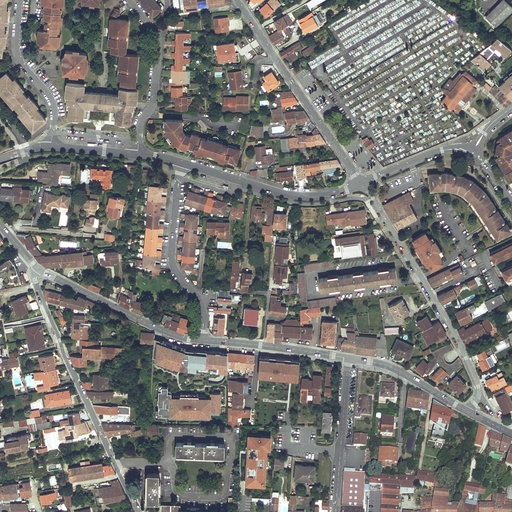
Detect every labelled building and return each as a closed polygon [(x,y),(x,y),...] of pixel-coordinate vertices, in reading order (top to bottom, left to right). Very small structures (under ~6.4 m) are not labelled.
[(39,42),(41,42),(41,45),(56,46),(57,43),(60,44),(61,34),(58,34),(58,27),(60,27),(60,24),(62,24),(62,15),(61,15),(61,12),(59,12),(60,5),(63,5),(63,0),(41,0),(41,3),(45,3),(44,18),(42,17),(41,23),(43,23),(43,29),(38,28),(37,40),(39,42)] [(158,2),(155,0),(149,0),(144,5),(148,10),(158,2)] [(183,0),(185,11),(198,9),(198,7),(224,4),(231,4),(229,0),(183,0)] [(280,4),(276,0),(271,0),(272,1),(269,4),(267,2),(260,9),(263,12),(266,16),(280,4)] [(511,6),(505,0),(502,0),(486,17),(496,27),(508,14),(509,15),(511,12),(511,10),(511,9),(511,6)] [(162,8),(158,2),(148,10),(153,16),(162,8)] [(313,23),(316,21),(317,20),(312,11),(308,13),(313,23)] [(311,30),(318,26),(316,21),(313,23),(308,13),(298,19),(305,32),(310,29),(311,30)] [(291,22),(287,15),(283,17),(287,24),(291,22)] [(216,32),(229,31),(228,21),(227,17),(215,18),(216,32)] [(287,24),(283,17),(275,22),(277,26),(279,30),(280,30),(282,28),(287,25),(287,24)] [(120,53),(117,79),(121,80),(121,86),(135,87),(138,55),(126,54),(129,20),(110,18),(108,45),(111,45),(111,52),(120,53)] [(286,34),(291,31),(287,25),(282,28),(286,34)] [(285,38),(280,30),(279,30),(269,36),(272,41),(274,44),(285,38)] [(176,41),(172,41),(172,45),(175,45),(178,45),(183,45),(183,40),(185,38),(190,38),(190,33),(178,32),(178,36),(176,36),(176,41)] [(511,49),(505,44),(497,37),(493,42),(502,50),(502,51),(507,56),(511,50),(511,49)] [(237,48),(236,42),(217,44),(218,55),(232,54),(232,56),(238,56),(237,48)] [(302,47),(299,42),(281,53),(283,57),(286,56),(287,55),(290,59),(292,58),(293,58),(296,56),(293,51),(302,47)] [(190,46),(183,45),(178,45),(177,49),(175,49),(175,53),(172,53),(172,58),(175,58),(177,58),(183,58),(183,52),(185,50),(189,51),(190,46)] [(312,46),(302,52),(304,55),(314,50),(312,46)] [(79,76),(79,74),(84,75),(85,72),(87,70),(88,58),(86,56),(86,53),(65,51),(65,54),(63,56),(62,67),(64,69),(63,73),(69,74),(69,75),(79,76)] [(471,59),(485,72),(490,67),(483,60),(484,59),(478,54),(471,59)] [(189,58),(183,58),(177,58),(177,62),(175,62),(175,66),(171,66),(171,70),(182,70),(183,65),(185,63),(189,63),(189,58)] [(186,83),(186,70),(182,70),(171,70),(171,74),(173,74),(172,78),(172,83),(182,83),(186,83)] [(233,82),(234,90),(243,88),(243,84),(242,85),(241,78),(242,78),(241,70),(228,72),(230,83),(233,82)] [(477,80),(467,70),(462,73),(473,83),(474,84),(477,80)] [(275,76),(272,72),(264,77),(266,80),(263,82),(264,83),(268,89),(268,90),(272,88),(279,83),(275,76)] [(471,85),(473,83),(462,73),(461,74),(460,73),(453,81),(450,79),(444,87),(446,88),(444,90),(447,94),(444,97),(441,101),(451,109),(452,109),(453,108),(457,112),(461,107),(461,106),(461,105),(458,102),(460,98),(464,101),(465,101),(466,101),(476,89),(473,86),(471,85)] [(511,99),(511,73),(504,80),(505,81),(499,86),(500,86),(501,88),(502,88),(511,99)] [(12,79),(7,74),(1,79),(0,79),(0,92),(3,96),(5,95),(14,107),(19,112),(24,118),(24,119),(24,121),(25,122),(27,121),(33,129),(45,119),(36,108),(26,96),(19,88),(20,87),(20,86),(20,85),(19,84),(14,78),(12,79)] [(182,95),(182,83),(172,83),(168,82),(168,86),(170,86),(172,86),(172,90),(172,95),(182,95)] [(68,117),(83,118),(83,108),(82,108),(83,105),(84,105),(84,106),(97,107),(98,92),(86,90),(84,91),(83,90),(84,84),(66,83),(65,97),(67,97),(67,100),(67,103),(69,103),(68,108),(68,117)] [(508,103),(511,99),(502,88),(501,88),(500,86),(499,86),(498,86),(496,84),(490,90),(488,88),(489,87),(486,84),(484,86),(505,106),(508,103)] [(117,93),(104,92),(103,108),(115,109),(115,108),(118,108),(117,111),(116,111),(115,121),(130,122),(130,113),(131,109),(133,109),(133,105),(133,103),(136,103),(137,89),(135,88),(135,87),(121,86),(120,93),(119,95),(117,93)] [(296,99),(291,91),(281,92),(281,97),(275,97),(276,103),(277,103),(278,107),(281,106),(284,105),(298,103),(296,99)] [(5,95),(3,96),(13,108),(14,107),(5,95)] [(28,95),(26,96),(36,108),(38,106),(28,95)] [(187,98),(187,96),(182,95),(172,95),(172,100),(176,100),(177,100),(177,109),(187,109),(187,98)] [(248,109),(248,96),(236,96),(236,97),(223,97),(223,110),(236,111),(236,109),(248,109)] [(463,108),(468,103),(466,101),(465,101),(464,101),(460,98),(458,102),(461,105),(461,106),(461,107),(463,108)] [(307,116),(303,110),(295,111),(297,122),(309,119),(307,116)] [(282,112),(277,113),(278,119),(286,119),(287,124),(297,122),(295,111),(285,112),(282,112)] [(239,158),(241,151),(241,150),(237,149),(237,147),(228,145),(228,146),(222,144),(223,142),(218,140),(218,139),(218,138),(216,137),(215,139),(215,141),(213,141),(213,139),(211,138),(208,137),(207,140),(202,138),(199,137),(199,136),(192,133),(191,135),(187,134),(186,134),(182,129),(182,128),(183,120),(165,119),(165,125),(165,128),(167,130),(165,131),(175,144),(176,143),(178,146),(187,148),(188,147),(194,148),(193,150),(204,154),(205,153),(217,157),(217,158),(228,161),(228,160),(237,163),(238,158),(239,158)] [(27,121),(25,122),(32,131),(33,129),(27,121)] [(263,138),(264,126),(250,125),(250,137),(263,138)] [(511,176),(511,154),(511,155),(510,153),(511,147),(511,146),(511,128),(511,129),(511,131),(508,134),(506,133),(495,141),(497,143),(495,152),(493,153),(500,164),(502,164),(504,168),(504,169),(509,177),(511,176)] [(295,130),(296,137),(298,137),(298,140),(306,140),(306,135),(306,134),(302,134),(299,134),(299,130),(295,130)] [(164,132),(173,145),(175,144),(165,131),(164,132)] [(296,137),(288,138),(281,138),(282,152),(289,151),(289,146),(288,144),(294,143),(294,146),(307,145),(315,144),(326,142),(320,134),(313,134),(306,135),(306,140),(298,140),(298,137),(296,137)] [(363,139),(365,143),(364,143),(368,148),(375,144),(372,139),(370,140),(368,137),(363,139)] [(265,145),(255,146),(256,157),(261,156),(261,160),(262,164),(274,163),(273,154),(266,154),(265,145)] [(333,159),(329,160),(319,161),(320,168),(326,173),(336,171),(335,165),(341,165),(337,159),(333,159)] [(319,161),(304,163),(305,170),(320,168),(319,161)] [(49,172),(39,171),(39,180),(48,181),(48,185),(49,185),(58,186),(59,174),(67,174),(68,164),(57,163),(57,164),(52,164),(52,171),(49,171),(49,172)] [(305,170),(304,163),(295,165),(298,179),(307,177),(305,170)] [(110,186),(111,170),(92,168),(91,177),(102,177),(101,186),(110,186)] [(287,179),(294,179),(293,170),(292,170),(287,171),(276,172),(276,177),(281,177),(281,179),(287,178),(287,179)] [(495,211),(493,209),(494,208),(492,206),(490,202),(485,195),(483,192),(482,191),(473,183),(467,180),(463,177),(458,175),(457,177),(454,176),(454,175),(452,174),(447,173),(443,173),(443,174),(440,174),(439,173),(437,173),(429,173),(430,184),(431,184),(431,187),(435,187),(435,190),(441,189),(441,188),(445,188),(445,187),(448,188),(448,189),(454,190),(458,191),(461,193),(461,194),(464,196),(464,195),(472,202),(471,204),(472,205),(473,204),(475,206),(474,207),(480,215),(480,214),(493,232),(492,232),(495,237),(497,235),(499,238),(504,235),(505,236),(511,231),(505,223),(504,224),(502,221),(503,221),(502,218),(496,210),(495,211)] [(22,188),(22,183),(2,182),(0,198),(29,200),(30,189),(22,188)] [(188,190),(187,195),(185,195),(185,196),(186,198),(184,203),(185,203),(191,205),(196,187),(195,187),(193,186),(191,191),(188,190)] [(196,187),(191,205),(198,207),(201,194),(199,193),(200,189),(198,188),(196,187)] [(201,194),(198,207),(204,209),(209,191),(207,191),(206,190),(204,195),(201,194)] [(62,195),(45,191),(41,210),(50,212),(52,204),(68,207),(70,196),(66,195),(65,194),(63,194),(62,195)] [(209,191),(204,209),(210,211),(214,198),(212,197),(213,193),(211,192),(209,191)] [(160,193),(149,192),(148,199),(166,201),(166,197),(160,196),(160,193)] [(396,228),(417,217),(409,202),(414,200),(409,192),(383,205),(383,206),(387,213),(393,222),(396,228)] [(84,211),(89,211),(95,212),(96,208),(97,199),(98,199),(98,194),(90,194),(90,198),(84,198),(84,203),(85,203),(84,211)] [(214,198),(210,211),(217,213),(217,211),(222,195),(220,195),(218,194),(217,199),(214,198)] [(222,195),(217,211),(224,213),(228,202),(225,201),(226,197),(225,196),(222,195)] [(472,202),(464,195),(464,196),(463,197),(471,204),(472,202)] [(106,210),(109,211),(108,216),(116,217),(118,209),(115,209),(116,206),(123,207),(125,198),(117,197),(110,196),(108,204),(107,204),(106,210)] [(241,216),(243,204),(235,203),(235,206),(232,206),(229,218),(234,218),(234,216),(241,216)] [(472,205),(492,232),(493,232),(480,214),(480,215),(474,207),(475,206),(473,204),(472,205)] [(159,207),(147,206),(147,213),(148,213),(165,214),(165,210),(159,209),(159,207)] [(265,217),(266,209),(262,209),(260,209),(260,207),(252,206),(251,220),(261,220),(262,217),(265,217)] [(366,223),(364,209),(359,210),(353,211),(349,212),(351,223),(351,224),(351,225),(366,223)] [(198,214),(181,212),(181,216),(186,217),(186,220),(198,221),(198,214)] [(351,223),(349,212),(326,215),(328,224),(341,222),(342,226),(351,224),(351,223)] [(287,214),(274,213),(273,221),(273,224),(273,225),(286,226),(287,214)] [(85,225),(92,227),(94,221),(94,217),(91,217),(90,220),(87,219),(85,225)] [(158,220),(147,219),(147,226),(163,228),(164,224),(157,223),(158,220)] [(231,232),(231,225),(227,225),(228,222),(208,222),(208,231),(212,231),(211,233),(217,233),(217,231),(220,231),(220,233),(220,235),(226,235),(226,232),(231,232)] [(196,234),(197,228),(180,226),(180,230),(185,230),(184,233),(196,234)] [(272,242),(273,227),(262,226),(262,231),(265,231),(265,234),(264,241),(272,242)] [(428,237),(425,232),(413,240),(415,243),(418,248),(417,249),(425,261),(426,261),(429,265),(431,269),(443,261),(440,256),(441,255),(441,254),(439,251),(441,249),(435,240),(433,241),(430,237),(430,236),(428,237)] [(157,234),(146,233),(145,240),(162,241),(162,237),(156,237),(157,234)] [(184,236),(179,236),(179,240),(196,241),(196,235),(196,234),(184,233),(184,236)] [(26,237),(25,234),(17,234),(16,234),(24,244),(26,242),(28,249),(34,246),(30,235),(26,237)] [(374,241),(373,234),(335,239),(336,245),(340,244),(342,258),(377,254),(376,241),(374,241)] [(196,241),(179,240),(178,244),(183,244),(183,247),(195,248),(196,241)] [(489,253),(494,263),(511,254),(511,241),(511,242),(511,243),(509,245),(508,243),(489,253)] [(277,242),(274,282),(281,283),(281,276),(286,276),(287,263),(282,262),(283,255),(288,256),(289,243),(287,243),(279,242),(277,242)] [(155,247),(145,247),(144,253),(161,255),(161,251),(155,250),(155,247)] [(425,261),(417,249),(416,249),(415,250),(423,263),(424,262),(425,261)] [(46,267),(61,266),(61,254),(54,255),(44,256),(44,255),(38,256),(36,250),(32,253),(34,256),(39,261),(46,267)] [(119,262),(118,250),(104,252),(105,259),(100,259),(101,266),(111,265),(111,263),(113,263),(119,262)] [(87,254),(83,255),(83,264),(93,263),(93,254),(90,254),(89,251),(86,251),(87,254)] [(83,255),(82,252),(61,254),(61,266),(65,266),(83,264),(83,255)] [(161,255),(144,253),(138,253),(138,260),(154,261),(154,258),(160,259),(161,255)] [(194,262),(195,255),(178,253),(178,257),(182,257),(182,260),(194,262)] [(14,263),(10,257),(0,263),(0,288),(22,284),(19,275),(16,268),(14,263)] [(239,273),(240,260),(232,259),(231,272),(239,273)] [(138,260),(137,260),(136,266),(153,268),(159,269),(160,264),(154,264),(154,261),(138,260)] [(196,269),(193,269),(194,262),(182,260),(181,267),(189,268),(189,272),(195,273),(196,269)] [(305,271),(333,267),(332,260),(304,264),(305,271)] [(511,262),(501,268),(510,285),(511,283),(511,262)] [(459,264),(427,279),(432,286),(462,271),(459,264)] [(327,277),(319,278),(321,290),(397,280),(396,273),(395,268),(388,269),(388,267),(378,269),(378,270),(363,272),(363,271),(353,272),(353,274),(338,276),(338,275),(327,276),(327,277)] [(239,273),(231,272),(230,287),(234,287),(235,281),(238,281),(239,273)] [(251,282),(252,273),(242,272),(241,289),(248,290),(249,282),(251,282)] [(304,272),(297,273),(300,301),(306,300),(304,272)] [(481,283),(477,276),(467,281),(471,289),(478,285),(481,283)] [(86,281),(83,286),(98,293),(100,288),(86,281)] [(437,295),(442,303),(457,295),(453,287),(437,295)] [(219,289),(218,301),(232,302),(232,294),(229,294),(229,290),(219,289)] [(46,290),(44,296),(46,300),(60,303),(62,294),(57,293),(46,290)] [(130,309),(131,299),(132,299),(133,292),(130,291),(129,294),(125,293),(124,293),(122,292),(118,303),(123,305),(130,309)] [(135,292),(133,292),(132,299),(131,306),(132,306),(131,309),(143,314),(144,303),(135,301),(136,294),(135,293),(135,292)] [(92,306),(93,303),(94,302),(87,299),(78,295),(77,298),(72,296),(62,293),(62,294),(60,303),(84,309),(85,304),(91,307),(92,306)] [(484,302),(487,307),(499,302),(500,303),(505,301),(503,298),(501,294),(484,302)] [(18,316),(33,310),(29,301),(27,295),(12,301),(18,316)] [(308,307),(320,306),(336,304),(335,297),(307,301),(308,307)] [(278,301),(276,301),(276,299),(271,298),(269,312),(285,315),(287,307),(280,305),(281,301),(280,301),(280,299),(279,299),(278,301)] [(404,303),(402,299),(388,306),(395,319),(409,312),(407,308),(405,309),(403,304),(404,303)] [(460,320),(461,323),(472,318),(469,311),(476,308),(475,306),(479,305),(478,301),(471,304),(472,305),(456,312),(460,320)] [(499,302),(487,307),(488,310),(491,309),(491,308),(500,304),(500,303),(499,302)] [(308,307),(300,309),(300,320),(308,319),(309,317),(310,315),(319,314),(320,306),(308,307)] [(249,321),(249,320),(258,321),(259,309),(245,307),(243,321),(249,321)] [(181,316),(165,311),(161,323),(164,325),(172,328),(177,329),(181,316)] [(85,315),(85,314),(72,314),(72,321),(85,322),(85,315)] [(68,321),(63,315),(59,317),(62,324),(68,321)] [(181,316),(177,329),(183,332),(189,334),(193,320),(181,316)] [(427,316),(416,321),(422,330),(432,325),(428,318),(427,316)] [(220,335),(223,336),(225,318),(214,317),(213,335),(220,335)] [(482,323),(486,332),(492,328),(488,320),(482,323)] [(323,321),(321,342),(327,343),(334,344),(336,322),(323,321)] [(427,344),(446,334),(444,331),(438,321),(432,325),(422,330),(420,331),(427,344)] [(463,339),(465,343),(487,332),(486,332),(482,323),(481,321),(465,329),(464,326),(458,329),(463,339)] [(80,326),(80,322),(72,322),(72,332),(71,338),(88,338),(88,326),(80,326)] [(267,339),(273,340),(275,324),(268,323),(267,339)] [(25,328),(27,339),(43,336),(41,329),(40,325),(25,328)] [(274,340),(274,341),(281,342),(282,332),(283,333),(285,335),(296,336),(296,334),(301,335),(301,336),(312,337),(313,335),(314,327),(303,326),(301,326),(282,325),(282,331),(275,330),(274,340)] [(356,339),(354,330),(354,328),(346,328),(347,336),(348,336),(348,338),(344,337),(342,337),(338,337),(337,349),(341,349),(355,350),(356,339)] [(4,329),(0,329),(0,359),(9,357),(9,354),(5,332),(4,329)] [(378,354),(387,356),(384,334),(382,333),(382,339),(376,339),(368,338),(368,336),(359,335),(358,333),(357,330),(354,330),(356,339),(355,350),(355,351),(378,354)] [(154,337),(155,333),(155,332),(141,332),(140,343),(154,344),(154,341),(154,337)] [(44,341),(43,336),(27,339),(30,350),(45,347),(44,341)] [(154,344),(153,356),(157,356),(157,359),(180,367),(183,369),(188,369),(220,372),(220,371),(228,371),(228,367),(228,352),(187,348),(154,337),(154,341),(154,344)] [(397,339),(392,350),(400,354),(408,358),(413,346),(397,339)] [(447,373),(450,376),(454,373),(462,364),(459,357),(454,362),(452,364),(449,364),(446,362),(444,360),(443,357),(444,353),(454,348),(450,342),(431,352),(434,356),(437,362),(438,364),(441,367),(432,376),(435,380),(437,378),(440,381),(447,373)] [(115,357),(115,347),(94,346),(83,346),(83,356),(70,356),(74,365),(86,365),(86,357),(115,357)] [(479,365),(482,369),(491,365),(491,364),(494,363),(488,351),(482,354),(484,358),(478,361),(479,365)] [(228,352),(228,367),(253,369),(255,355),(243,354),(228,352)] [(285,372),(286,354),(278,353),(277,356),(273,356),(273,357),(268,357),(267,359),(263,359),(263,365),(263,370),(271,370),(271,371),(285,372)] [(40,357),(42,370),(55,368),(53,359),(52,355),(40,357)] [(0,373),(3,373),(2,368),(19,364),(17,356),(9,357),(0,359),(0,373)] [(434,364),(437,362),(434,356),(427,363),(429,365),(432,362),(434,364)] [(429,374),(438,364),(437,362),(434,364),(432,362),(429,365),(427,363),(423,359),(421,361),(419,363),(415,367),(422,374),(425,371),(429,374)] [(57,377),(55,368),(42,370),(34,372),(36,379),(43,377),(45,385),(58,383),(57,377)] [(494,372),(484,377),(488,385),(489,384),(492,390),(506,382),(503,376),(497,378),(496,375),(494,372)] [(91,381),(82,381),(86,390),(105,390),(104,375),(99,374),(99,377),(94,377),(94,387),(91,387),(91,381)] [(320,400),(322,375),(314,375),(313,379),(313,382),(308,382),(309,379),(302,378),(301,398),(307,398),(307,394),(308,390),(315,391),(314,395),(314,399),(320,400)] [(448,383),(458,393),(466,384),(464,382),(457,375),(448,383)] [(239,381),(228,380),(228,392),(233,392),(243,393),(247,393),(247,387),(247,382),(242,381),(242,384),(240,385),(239,385),(239,381)] [(388,385),(381,385),(380,399),(393,400),(395,386),(388,385)] [(159,390),(158,412),(161,412),(161,416),(210,416),(210,411),(220,412),(220,393),(211,393),(211,398),(198,398),(198,393),(194,393),(194,398),(171,398),(171,392),(168,392),(168,387),(162,386),(162,390),(159,390)] [(504,393),(502,388),(493,393),(498,405),(500,405),(503,412),(506,411),(506,413),(510,411),(509,409),(508,406),(510,405),(510,407),(511,406),(511,401),(507,392),(505,393),(504,393)] [(70,396),(69,390),(53,393),(54,398),(52,398),(47,399),(45,399),(46,406),(55,405),(69,403),(67,396),(70,396)] [(406,408),(420,410),(423,393),(415,392),(408,391),(406,408)] [(242,404),(243,393),(233,392),(232,407),(242,408),(242,404)] [(420,410),(427,411),(429,397),(426,395),(423,393),(420,410)] [(364,397),(359,397),(359,404),(355,404),(354,417),(360,418),(360,414),(370,415),(371,399),(363,398),(364,397)] [(131,405),(93,404),(97,412),(131,413),(131,405)] [(250,416),(250,409),(242,408),(232,407),(228,407),(228,414),(232,414),(231,421),(228,421),(228,426),(239,425),(239,421),(237,421),(238,417),(237,417),(237,415),(237,414),(239,414),(239,415),(250,416)] [(432,420),(447,423),(450,410),(444,408),(443,410),(434,408),(432,420)] [(323,411),(322,425),(321,430),(330,431),(330,423),(331,412),(323,411)] [(451,417),(458,419),(460,415),(452,411),(451,417)] [(70,424),(76,423),(81,422),(79,412),(68,413),(70,424)] [(19,420),(19,419),(11,420),(6,421),(3,422),(3,426),(19,423),(20,426),(28,424),(29,430),(50,426),(49,421),(47,421),(46,415),(42,416),(42,415),(19,420)] [(392,427),(393,417),(382,416),(381,433),(389,434),(390,427),(392,427)] [(88,427),(85,421),(82,421),(81,422),(76,423),(70,424),(65,425),(66,429),(58,430),(60,439),(79,436),(79,434),(90,431),(88,427)] [(131,424),(109,423),(104,423),(102,423),(107,436),(130,430),(131,435),(141,433),(140,428),(135,429),(133,424),(131,424)] [(481,437),(485,428),(478,425),(478,428),(476,436),(481,437)] [(443,440),(445,432),(435,429),(433,437),(443,440)] [(508,453),(509,448),(511,440),(492,431),(489,447),(499,449),(499,451),(508,453)] [(30,433),(7,438),(10,451),(29,447),(27,439),(31,439),(30,433)] [(408,433),(406,451),(414,452),(416,434),(408,433)] [(248,443),(246,481),(252,481),(259,481),(265,482),(266,448),(269,448),(269,445),(270,445),(270,436),(265,436),(248,435),(247,443),(248,443)] [(355,435),(354,446),(365,447),(366,436),(355,435)] [(177,456),(223,457),(223,456),(224,456),(224,444),(215,444),(215,440),(210,440),(210,444),(192,443),(192,440),(187,440),(187,443),(176,443),(176,455),(177,455),(177,456)] [(396,462),(397,449),(379,448),(378,461),(378,467),(384,467),(384,465),(384,461),(396,462)] [(284,470),(284,459),(274,459),(274,470),(284,470)] [(69,468),(71,480),(115,473),(111,464),(102,465),(102,462),(89,464),(82,465),(69,468)] [(296,465),(296,481),(297,481),(314,481),(315,481),(315,466),(306,466),(296,465)] [(140,478),(140,470),(127,471),(127,479),(140,478)] [(437,474),(417,470),(416,477),(416,479),(435,483),(436,478),(437,474)] [(344,472),(341,511),(362,511),(365,473),(348,472),(344,472)] [(159,484),(159,473),(147,473),(146,474),(146,500),(147,500),(147,501),(159,502),(159,489),(162,489),(162,485),(160,485),(160,484),(159,484)] [(398,511),(400,493),(401,476),(370,474),(369,484),(371,484),(371,486),(374,486),(374,484),(383,485),(380,511),(398,511)] [(416,479),(416,477),(401,476),(400,493),(414,493),(414,491),(416,479)] [(441,485),(442,480),(436,478),(435,483),(434,489),(437,489),(438,485),(440,485),(441,485)] [(31,490),(30,481),(16,483),(18,496),(30,494),(29,490),(30,489),(31,490)] [(471,484),(465,482),(463,490),(469,491),(471,484)] [(16,483),(2,486),(3,490),(2,491),(4,498),(18,496),(16,483)] [(120,484),(112,485),(94,488),(95,492),(99,491),(100,496),(96,496),(98,504),(126,497),(120,484)] [(465,504),(463,511),(474,511),(476,503),(480,486),(471,484),(469,491),(475,492),(473,502),(467,500),(466,504),(465,504)] [(456,511),(457,510),(459,504),(452,504),(451,508),(447,508),(447,503),(448,498),(449,491),(439,490),(437,489),(434,489),(433,494),(432,499),(432,503),(431,504),(430,511),(456,511)] [(51,499),(57,498),(56,492),(40,495),(42,504),(52,502),(51,499)] [(289,504),(288,511),(303,511),(304,511),(296,511),(296,495),(290,495),(290,504),(289,504)] [(432,503),(432,499),(431,499),(429,499),(428,495),(426,495),(420,495),(421,504),(432,503)] [(493,511),(496,503),(498,495),(495,495),(494,497),(493,496),(493,503),(479,504),(476,503),(474,511),(493,511)] [(493,511),(510,511),(511,506),(511,502),(511,501),(505,500),(505,496),(498,495),(496,503),(493,511)] [(70,500),(69,496),(62,497),(63,502),(64,503),(67,507),(71,506),(70,500)] [(465,501),(460,500),(459,504),(457,510),(456,511),(463,511),(465,504),(465,501)] [(36,511),(33,511),(28,511),(26,503),(10,503),(10,511),(36,511)] [(430,511),(431,504),(432,503),(421,504),(421,511),(430,511)]
